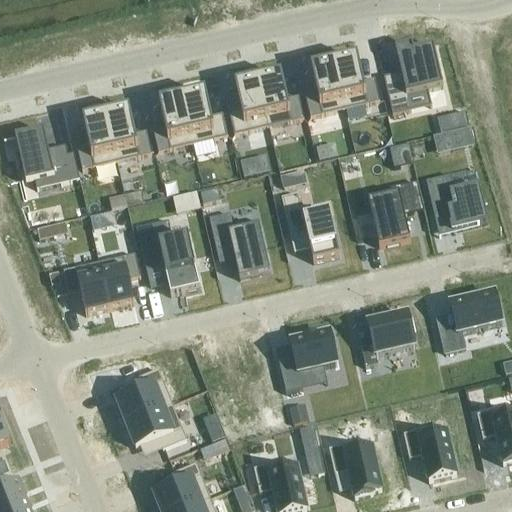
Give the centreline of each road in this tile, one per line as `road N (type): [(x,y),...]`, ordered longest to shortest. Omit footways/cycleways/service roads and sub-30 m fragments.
road 1 (residential): [(34,360),(503,252)]
road 2 (tertiary): [(376,4),(0,92)]
road 3 (residential): [(93,511),(34,360)]
road 4 (tertiary): [(376,4),(490,8),(511,0)]
